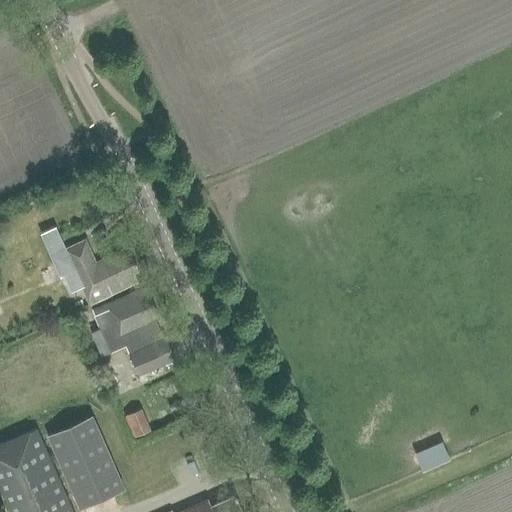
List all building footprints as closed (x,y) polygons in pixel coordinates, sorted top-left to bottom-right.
[(42,202),(38,191),(25,197),(29,207),(42,202)] [(122,252),(96,265),(83,238),(62,247),(88,303),(111,293),(135,282),(131,272),(135,270),(129,256),(125,258),(122,252)] [(144,290),(108,305),(92,312),(110,353),(125,347),(129,354),(162,339),(154,319),(158,318),(144,290)] [(164,338),(162,339),(129,354),(138,375),(173,360),(164,338)] [(141,408),(124,415),(133,437),(150,430),(141,408)] [(91,415),(47,434),(79,508),(123,488),(91,415)] [(72,511),(36,428),(0,444),(0,478),(14,511),(72,511)] [(241,511),(234,495),(211,505),(208,499),(178,511),(171,511),(172,511),(169,511),(241,511)]
